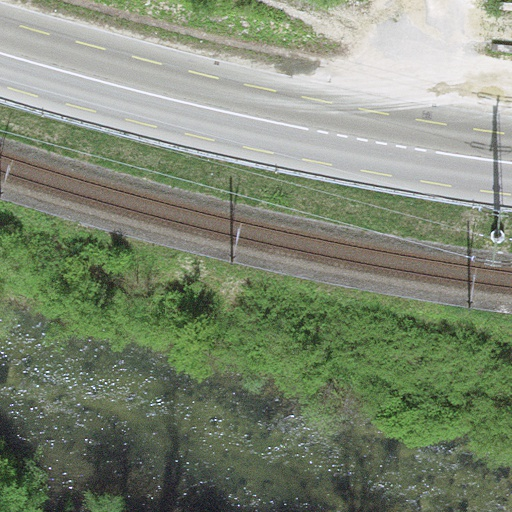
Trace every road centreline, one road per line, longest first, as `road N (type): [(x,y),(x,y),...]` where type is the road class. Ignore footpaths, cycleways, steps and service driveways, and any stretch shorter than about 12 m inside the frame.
road 1 (primary): [(0,49),(260,118),(511,162)]
road 2 (unknown): [(487,159),(408,34),(350,0)]
